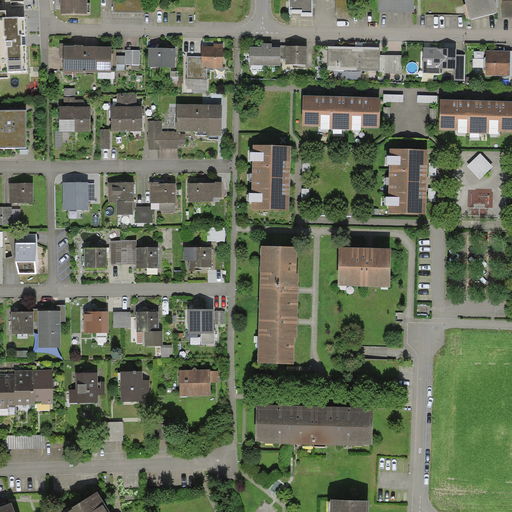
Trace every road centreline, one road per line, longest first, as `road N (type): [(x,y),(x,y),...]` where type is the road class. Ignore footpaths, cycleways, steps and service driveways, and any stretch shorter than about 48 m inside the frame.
road 1 (residential): [(263,24),(511,35)]
road 2 (residential): [(0,475),(236,459)]
road 3 (residential): [(44,24),(263,24)]
road 4 (residential): [(421,322),(417,511)]
road 5 (residential): [(51,169),(237,166)]
road 6 (residential): [(55,293),(234,290)]
road 7 (residential): [(51,169),(55,293)]
